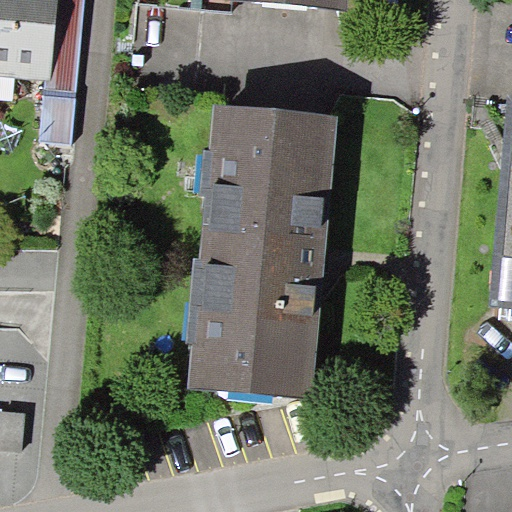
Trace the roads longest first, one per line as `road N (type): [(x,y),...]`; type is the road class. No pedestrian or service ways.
road 1 (residential): [(412,468),(452,0)]
road 2 (residential): [(157,511),(412,468)]
